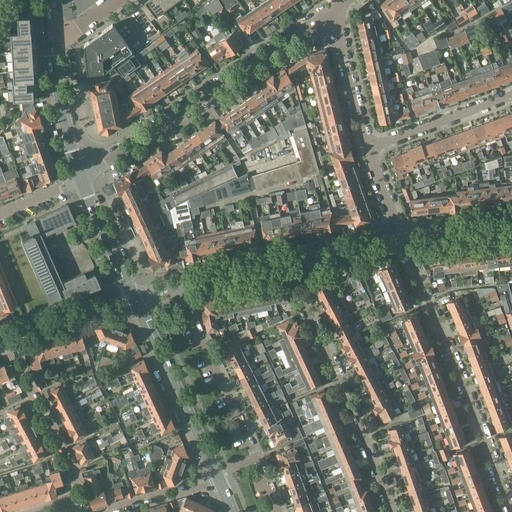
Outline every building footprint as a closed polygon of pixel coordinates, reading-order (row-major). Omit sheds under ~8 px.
[(150,21),(164,11),(156,0),(148,0),(139,7),(150,21)] [(156,0),(164,11),(173,4),(169,0),(156,0)] [(204,4),(208,10),(211,15),(218,10),(223,17),(228,14),(218,0),(208,0),(204,4)] [(233,6),(239,2),(237,0),(220,0),(229,13),(235,9),(233,6)] [(277,0),(266,0),(265,1),(274,15),(278,12),(279,13),(284,10),(277,0)] [(277,0),(284,10),(288,6),(292,3),(289,0),(277,0)] [(395,20),(400,17),(389,0),(381,6),(385,12),(394,26),(398,24),(395,20)] [(389,0),(400,17),(410,10),(405,3),(404,3),(401,0),(389,0)] [(419,4),(415,0),(401,0),(404,3),(405,3),(410,10),(419,4)] [(255,7),(265,22),(270,19),(269,18),(274,15),(265,1),(255,7)] [(208,10),(204,4),(194,11),(200,20),(203,18),(201,15),(208,10)] [(511,11),(508,4),(501,8),(505,16),(511,12),(511,11)] [(246,14),(255,27),(260,24),(260,25),(265,22),(255,7),(246,14)] [(479,16),(474,8),(465,13),(466,14),(471,22),(479,16)] [(492,12),(492,13),(496,21),(505,16),(501,8),(492,12)] [(359,28),(359,29),(374,25),(373,20),(376,19),(377,20),(381,17),(376,9),(365,16),(366,17),(357,19),(358,23),(357,25),(357,27),(359,28)] [(237,18),(236,18),(246,33),(255,27),(246,14),(242,17),(238,12),(234,15),(237,18)] [(461,27),(471,22),(466,14),(456,20),(461,26),(461,27)] [(29,16),(17,17),(18,32),(30,31),(29,16)] [(432,24),(434,27),(437,31),(444,26),(440,19),(432,24)] [(455,20),(445,27),(449,33),(459,27),(455,20)] [(132,51),(112,24),(99,34),(98,33),(98,35),(90,41),(89,40),(88,40),(89,41),(84,45),(87,74),(104,72),(104,71),(104,69),(105,68),(106,69),(107,70),(113,65),(113,64),(112,63),(117,60),(120,64),(117,66),(124,77),(141,64),(133,54),(129,57),(128,58),(127,55),(132,51)] [(360,34),(361,40),(366,38),(366,40),(371,39),(371,37),(377,36),(379,35),(378,31),(376,32),(374,25),(359,29),(359,30),(358,31),(359,33),(360,34)] [(227,27),(221,31),(235,51),(244,44),(235,30),(231,33),(227,27)] [(202,47),(205,45),(207,44),(198,28),(192,32),(196,38),(198,40),(202,47)] [(18,32),(10,32),(11,42),(31,41),(31,31),(30,31),(18,32)] [(214,39),(213,40),(225,56),(225,57),(235,51),(221,31),(213,37),(214,39)] [(421,31),(414,36),(417,40),(418,42),(419,42),(425,38),(421,31)] [(465,31),(454,36),(459,46),(468,42),(467,38),(465,31)] [(411,33),(403,39),(409,49),(419,42),(418,42),(417,40),(414,36),(411,33)] [(437,49),(449,45),(447,39),(446,35),(434,39),(437,49)] [(166,40),(163,36),(155,42),(157,45),(158,46),(166,40)] [(379,47),(378,40),(377,36),(371,37),(371,39),(366,40),(366,38),(361,40),(362,45),(362,46),(362,49),(364,49),(364,50),(379,47)] [(447,39),(449,45),(451,49),(459,46),(454,36),(447,39)] [(205,45),(207,47),(206,47),(216,62),(225,56),(213,40),(207,44),(205,45)] [(31,41),(11,42),(12,52),(32,50),(31,41)] [(365,55),(366,61),(371,60),(370,58),(375,57),(376,59),(382,58),(379,47),(364,50),(364,51),(363,52),(363,54),(365,55)] [(393,49),(394,55),(405,53),(401,47),(393,49)] [(188,54),(199,71),(204,68),(204,67),(207,64),(197,48),(188,54)] [(12,61),(33,60),(32,50),(12,52),(12,61)] [(305,59),(290,68),(292,74),(305,65),(306,67),(309,66),(327,62),(326,57),(327,57),(325,50),(317,51),(317,52),(304,55),(305,59)] [(418,56),(423,70),(440,63),(435,50),(418,56)] [(178,57),(180,60),(190,76),(194,73),(195,74),(199,71),(188,54),(184,57),(182,54),(178,57)] [(413,73),(423,70),(418,56),(412,59),(414,62),(413,73)] [(508,58),(509,61),(502,63),(508,80),(509,80),(510,81),(511,79),(511,58),(511,56),(508,58)] [(384,68),(382,58),(376,59),(375,57),(370,58),(371,60),(366,61),(367,66),(366,68),(367,70),(368,71),(369,71),(384,68)] [(33,60),(12,61),(13,71),(33,70),(33,60)] [(180,60),(171,65),(183,82),(187,79),(187,78),(190,76),(180,60)] [(330,71),(327,62),(309,66),(312,76),(330,71)] [(491,63),(496,76),(495,76),(496,80),(498,80),(499,83),(503,82),(505,83),(507,82),(508,80),(502,63),(497,65),(496,62),(491,63)] [(480,67),(488,87),(490,88),(493,87),(493,86),(499,83),(498,80),(496,80),(495,76),(496,76),(491,63),(480,67)] [(178,85),(183,82),(171,65),(163,71),(161,67),(160,68),(173,87),(177,85),(178,85)] [(446,70),(445,65),(434,69),(436,73),(446,70)] [(470,70),(470,71),(475,84),(476,83),(477,87),(475,88),(477,92),(483,89),(484,90),(487,89),(487,88),(488,87),(480,67),(480,66),(470,70)] [(159,74),(154,77),(165,94),(170,90),(173,87),(160,68),(157,70),(159,74)] [(292,74),(290,68),(286,71),(284,69),(276,75),(286,91),(288,95),(295,90),(294,85),(289,76),(292,74)] [(370,77),(371,83),(376,82),(376,80),(380,79),(381,80),(386,79),(384,68),(369,71),(369,72),(368,74),(368,76),(370,77)] [(13,71),(13,80),(13,81),(32,80),(34,80),(33,70),(13,71)] [(128,75),(131,78),(136,74),(134,70),(128,75)] [(312,76),(314,85),(332,81),(330,71),(312,76)] [(475,84),(470,71),(465,73),(466,77),(461,78),(467,95),(468,95),(469,96),(472,95),(472,93),(477,92),(475,88),(477,87),(476,83),(475,84)] [(286,91),(276,75),(274,76),(273,75),(266,79),(270,85),(281,101),(282,101),(279,96),(286,91)] [(146,83),(157,98),(160,96),(161,97),(165,94),(154,77),(146,83)] [(389,90),(389,89),(387,83),(391,82),(391,78),(386,79),(381,80),(380,79),(376,80),(376,82),(371,83),(372,87),(371,89),(371,91),(373,92),(373,93),(389,90)] [(455,78),(450,80),(454,91),(454,92),(455,96),(456,95),(457,99),(462,97),(463,98),(466,97),(466,96),(467,95),(461,78),(456,80),(455,78)] [(454,91),(450,80),(450,79),(439,83),(446,103),(447,102),(448,103),(452,102),(452,101),(457,99),(456,95),(455,96),(454,92),(454,91)] [(13,80),(12,81),(13,91),(33,89),(32,80),(13,81),(13,80)] [(92,98),(94,98),(115,94),(115,92),(123,91),(122,84),(113,85),(113,84),(110,84),(109,80),(94,84),(94,85),(91,86),(91,85),(90,86),(90,89),(91,96),(92,96),(92,98)] [(314,85),(317,95),(335,90),(332,81),(314,85)] [(146,83),(138,88),(149,105),(157,99),(157,98),(146,83)] [(429,84),(429,86),(434,99),(435,99),(436,103),(434,103),(435,106),(436,105),(437,109),(440,108),(440,105),(441,105),(443,105),(445,104),(446,103),(439,83),(434,84),(433,83),(429,84)] [(273,106),(281,101),(270,85),(262,90),(273,106)] [(434,99),(429,86),(419,90),(419,91),(426,109),(427,110),(430,109),(431,107),(435,106),(434,103),(436,103),(435,99),(434,99)] [(425,109),(426,109),(419,91),(413,93),(411,87),(407,88),(410,99),(415,113),(420,111),(421,112),(424,111),(425,109)] [(150,106),(149,105),(138,88),(127,96),(131,101),(132,110),(135,115),(141,111),(140,111),(142,109),(143,110),(150,106)] [(13,101),(33,100),(33,89),(13,91),(13,101)] [(262,90),(254,96),(264,112),(273,106),(262,90)] [(337,100),(335,91),(335,90),(317,95),(319,105),(337,100)] [(374,98),(376,104),(381,103),(381,105),(386,104),(386,102),(391,101),(395,100),(394,94),(390,95),(389,90),(373,93),(372,95),(373,98),(374,98)] [(94,110),(95,110),(118,105),(117,104),(115,94),(94,98),(95,100),(92,101),(94,110)] [(256,118),(264,112),(254,96),(246,101),(256,118)] [(319,105),(322,115),(340,110),(337,100),(319,105)] [(246,101),(237,107),(248,124),(256,118),(246,101)] [(378,114),(394,111),(391,101),(386,102),(386,104),(381,105),(381,103),(376,104),(377,109),(376,110),(376,113),(378,114)] [(32,125),(41,122),(39,114),(38,115),(36,110),(35,110),(33,103),(4,130),(6,137),(33,127),(32,125)] [(117,104),(118,105),(95,110),(97,121),(118,117),(118,116),(119,115),(120,116),(127,112),(125,103),(117,104)] [(288,117),(292,115),(288,109),(284,104),(281,106),(288,117)] [(293,106),(288,109),(292,115),(297,112),(293,106)] [(240,129),(248,124),(237,107),(229,112),(240,129)] [(394,115),(394,111),(378,114),(378,115),(377,116),(378,119),(379,120),(380,124),(396,120),(405,118),(405,117),(409,116),(407,108),(402,109),(403,113),(394,115)] [(322,115),(324,124),(342,120),(340,110),(322,115)] [(283,126),(285,130),(290,128),(306,124),(302,111),(281,122),(283,126)] [(118,117),(97,121),(97,123),(99,135),(113,132),(112,128),(121,126),(121,124),(129,119),(127,115),(127,114),(127,112),(120,116),(119,115),(118,116),(118,117)] [(222,121),(219,123),(223,128),(225,127),(234,140),(242,135),(239,129),(240,129),(229,112),(220,118),(222,121)] [(503,117),(494,120),(499,136),(505,134),(506,137),(511,135),(510,132),(511,131),(511,120),(510,114),(508,114),(503,115),(503,117)] [(344,129),(342,120),(324,124),(326,134),(344,129)] [(501,139),(499,136),(494,120),(489,122),(489,120),(483,122),(484,124),(483,124),(489,140),(495,138),(496,141),(501,139)] [(23,143),(28,142),(43,136),(40,130),(44,128),(41,122),(32,125),(33,127),(6,137),(7,139),(12,137),(20,134),(23,143)] [(206,128),(217,143),(222,140),(222,141),(226,138),(220,130),(223,128),(219,123),(217,124),(215,122),(206,128)] [(277,136),(274,138),(276,142),(288,136),(285,130),(283,126),(281,122),(276,125),(281,134),(277,136)] [(477,126),(473,127),(480,146),(481,148),(485,147),(483,142),(489,140),(483,124),(482,125),(481,123),(476,125),(477,126)] [(313,148),(306,124),(290,128),(298,152),(313,148)] [(312,138),(316,137),(318,136),(317,133),(319,133),(317,127),(309,129),(312,138)] [(464,131),(462,131),(468,147),(474,145),(475,148),(480,146),(473,127),(469,129),(469,128),(463,130),(464,131)] [(206,128),(198,133),(209,150),(212,148),(212,147),(217,143),(206,128)] [(274,128),(265,133),(270,140),(274,138),(277,136),(274,129),(274,128)] [(326,134),(327,134),(329,144),(347,140),(344,129),(326,134)] [(459,154),(469,150),(468,147),(462,131),(461,132),(461,130),(456,132),(457,134),(452,135),(459,154)] [(211,154),(209,150),(198,133),(189,139),(200,155),(205,151),(208,156),(211,154)] [(259,141),(260,145),(270,140),(265,133),(256,137),(259,141)] [(444,138),(443,139),(448,155),(454,153),(455,156),(459,154),(452,135),(449,136),(448,135),(443,137),(444,138)] [(14,152),(16,158),(26,154),(31,152),(40,149),(39,147),(46,145),(43,136),(28,142),(29,146),(14,152)] [(248,142),(250,145),(251,149),(260,145),(259,141),(256,137),(248,142)] [(442,157),(448,155),(443,139),(441,139),(441,138),(435,140),(436,141),(432,142),(439,161),(443,160),(442,157)] [(189,139),(181,144),(192,161),(195,159),(195,158),(200,155),(189,139)] [(283,149),(280,140),(270,145),(273,153),(283,149)] [(347,140),(329,144),(331,153),(330,153),(330,154),(350,149),(350,148),(349,149),(347,140)] [(423,146),(422,146),(427,162),(433,160),(434,163),(439,161),(432,142),(428,144),(428,143),(422,145),(423,146)] [(194,163),(192,161),(181,144),(173,150),(183,166),(188,163),(190,166),(194,163)] [(429,166),(427,162),(422,146),(421,144),(411,148),(417,166),(418,169),(418,170),(429,166)] [(50,157),(46,145),(39,147),(40,149),(31,152),(35,162),(50,157)] [(319,172),(313,148),(298,152),(300,160),(305,176),(312,174),(319,172)] [(402,153),(401,154),(407,170),(412,168),(413,172),(418,170),(418,169),(417,166),(411,148),(408,149),(409,151),(408,152),(407,150),(402,152),(402,153)] [(317,158),(321,157),(327,155),(325,149),(315,152),(317,158)] [(330,154),(334,165),(354,160),(350,149),(330,154)] [(153,157),(163,173),(164,174),(172,168),(172,167),(165,156),(161,150),(154,155),(155,156),(153,157)] [(178,169),(183,166),(173,150),(165,156),(172,167),(172,168),(175,173),(179,170),(178,169)] [(402,172),(407,170),(401,154),(399,155),(399,153),(394,155),(394,156),(391,158),(397,177),(403,175),(402,172)] [(27,159),(26,154),(16,158),(18,163),(27,159)] [(501,156),(496,158),(487,161),(488,169),(495,167),(497,167),(502,165),(501,156)] [(24,178),(33,175),(38,174),(47,170),(46,169),(53,166),(50,157),(35,162),(28,165),(30,171),(22,174),(24,178)] [(146,165),(142,168),(146,173),(153,180),(156,178),(156,179),(164,174),(163,173),(153,157),(145,163),(146,165)] [(473,159),(462,163),(465,170),(475,166),(473,159)] [(252,193),(305,176),(300,160),(248,177),(251,190),(251,191),(252,193)] [(357,171),(356,169),(353,162),(354,162),(354,160),(334,165),(339,177),(357,171)] [(199,196),(212,190),(226,183),(232,181),(236,179),(237,178),(232,167),(239,164),(238,161),(220,170),(165,198),(172,208),(186,201),(199,196)] [(442,172),(444,178),(451,175),(449,169),(446,170),(444,165),(440,167),(442,172)] [(47,170),(38,174),(40,180),(35,182),(33,175),(24,178),(23,179),(28,191),(36,189),(36,188),(42,186),(43,186),(50,183),(59,180),(55,171),(53,166),(46,169),(47,170)] [(0,199),(0,200),(7,197),(8,199),(10,198),(6,190),(9,189),(2,173),(3,173),(1,168),(0,168),(0,199)] [(144,175),(146,173),(142,168),(135,173),(134,171),(125,175),(125,176),(113,181),(118,193),(119,193),(119,194),(122,193),(142,184),(145,183),(145,182),(149,180),(144,175)] [(3,174),(3,173),(2,173),(9,189),(6,190),(10,198),(22,193),(18,183),(21,182),(15,169),(3,174)] [(360,181),(357,171),(339,177),(342,187),(360,181)] [(232,181),(226,183),(228,192),(229,192),(231,198),(251,191),(251,190),(248,177),(247,173),(237,178),(236,179),(236,180),(238,180),(241,187),(235,190),(232,181)] [(433,176),(422,180),(424,185),(434,181),(433,176)] [(172,186),(175,191),(185,186),(183,183),(181,180),(173,184),(173,185),(172,186)] [(422,180),(412,184),(414,189),(424,185),(422,180)] [(342,187),(345,195),(363,189),(360,181),(342,187)] [(501,203),(502,203),(500,185),(493,186),(493,182),(489,183),(491,204),(496,204),(496,205),(501,204),(501,203)] [(500,183),(500,185),(502,203),(503,203),(503,204),(509,203),(509,202),(511,201),(511,199),(510,182),(500,183)] [(228,192),(226,183),(212,190),(216,202),(231,198),(229,192),(228,192)] [(484,187),(479,188),(481,206),(482,205),(482,206),(487,206),(487,205),(491,204),(489,183),(484,184),(484,187)] [(142,184),(122,193),(124,198),(122,198),(125,204),(147,195),(142,184)] [(167,195),(175,191),(172,186),(165,190),(167,195)] [(472,187),(468,187),(470,207),(474,206),(474,207),(479,207),(479,206),(481,206),(479,188),(478,186),(472,187)] [(468,187),(467,187),(462,187),(462,190),(455,190),(456,192),(457,194),(458,194),(459,208),(460,208),(461,209),(466,208),(466,207),(470,207),(468,187)] [(305,189),(294,191),(296,199),(297,201),(307,199),(305,189)] [(345,195),(349,206),(367,199),(363,189),(345,195)] [(216,202),(212,190),(199,196),(203,206),(216,202)] [(410,201),(411,214),(420,213),(420,214),(425,213),(425,212),(427,212),(425,197),(417,198),(417,195),(415,190),(410,192),(409,190),(404,193),(407,202),(410,201)] [(287,201),(296,199),(294,191),(285,193),(287,201)] [(265,197),(267,203),(277,201),(275,195),(275,192),(269,194),(270,196),(265,197)] [(285,193),(275,195),(277,201),(278,205),(287,203),(287,201),(285,193)] [(129,209),(131,214),(151,205),(158,202),(163,198),(159,194),(149,200),(147,195),(125,204),(127,210),(129,209)] [(460,210),(459,208),(458,194),(457,194),(447,195),(441,195),(443,210),(450,209),(450,212),(460,210)] [(441,195),(425,197),(427,212),(435,211),(436,212),(441,211),(441,210),(443,210),(441,195)] [(186,201),(188,210),(198,207),(200,207),(203,206),(199,196),(186,201)] [(267,205),(267,203),(265,197),(254,199),(256,208),(267,205)] [(131,219),(135,226),(152,217),(171,209),(171,208),(172,208),(165,198),(164,199),(163,198),(158,202),(151,205),(131,214),(133,218),(131,219)] [(370,209),(367,199),(349,206),(352,215),(370,209)] [(192,227),(190,218),(188,210),(186,201),(172,208),(171,208),(171,209),(174,222),(176,222),(177,227),(178,237),(184,235),(187,251),(180,252),(181,258),(186,257),(187,260),(199,258),(193,234),(193,231),(192,227)] [(64,302),(100,286),(93,268),(62,282),(42,236),(56,230),(58,234),(65,230),(64,226),(75,221),(68,204),(33,219),(34,220),(26,224),(28,229),(26,230),(28,235),(22,237),(23,239),(22,240),(52,306),(63,301),(64,302)] [(355,222),(352,215),(349,206),(342,207),(345,215),(339,217),(340,225),(355,222)] [(193,224),(196,224),(194,215),(200,213),(198,207),(188,210),(190,218),(192,227),(193,227),(193,224)] [(289,211),(290,215),(294,234),(304,232),(300,213),(298,207),(295,207),(296,210),(289,211)] [(324,228),(324,231),(337,228),(336,225),(340,225),(339,217),(333,219),(331,210),(330,211),(329,208),(320,210),(324,228)] [(169,223),(173,222),(174,222),(171,209),(152,217),(135,226),(139,234),(140,234),(141,235),(157,228),(169,223)] [(202,218),(210,216),(209,209),(205,210),(202,211),(201,217),(202,218)] [(314,230),(324,228),(320,210),(320,209),(310,211),(314,230)] [(352,215),(355,222),(356,225),(367,221),(367,222),(374,219),(372,212),(371,212),(370,209),(352,215)] [(304,232),(314,230),(310,211),(300,213),(304,232)] [(269,215),(274,238),(284,236),(280,217),(279,213),(269,215)] [(260,221),(264,241),(274,238),(269,215),(269,214),(259,216),(260,221)] [(290,215),(280,217),(284,236),(294,234),(290,215)] [(243,227),(242,220),(235,222),(235,220),(232,220),(233,225),(238,246),(247,244),(243,227)] [(251,226),(243,227),(247,244),(258,242),(258,241),(257,241),(252,220),(250,221),(251,226)] [(218,250),(228,248),(224,232),(217,233),(216,225),(212,226),(213,228),(218,250)] [(232,230),(224,232),(228,248),(238,246),(233,225),(231,225),(232,230)] [(142,241),(144,246),(162,238),(157,228),(141,235),(143,240),(142,241)] [(208,252),(214,251),(218,250),(213,228),(210,229),(212,235),(205,236),(208,252)] [(193,231),(193,234),(199,258),(200,258),(199,255),(208,252),(205,236),(198,237),(197,231),(193,231)] [(170,247),(165,237),(162,238),(144,246),(147,254),(149,253),(151,256),(160,252),(170,247)] [(181,258),(180,252),(178,245),(175,246),(173,246),(170,247),(160,252),(151,256),(148,257),(149,259),(148,259),(152,266),(154,270),(158,269),(166,265),(166,266),(176,262),(175,260),(181,258)] [(497,249),(499,266),(510,265),(508,249),(503,249),(503,248),(497,249)] [(490,250),(490,251),(486,251),(488,271),(493,270),(492,267),(499,266),(497,249),(490,250)] [(488,271),(486,251),(481,252),(481,251),(474,252),(476,269),(482,268),(482,271),(483,271),(488,271)] [(463,254),(465,270),(476,269),(474,252),(468,252),(468,253),(463,254)] [(465,270),(463,254),(459,254),(459,253),(452,254),(454,271),(461,270),(461,275),(466,274),(465,270)] [(442,256),(444,272),(454,271),(452,254),(446,255),(446,256),(442,256)] [(431,258),(430,258),(430,265),(432,265),(434,279),(444,278),(444,272),(442,256),(431,257),(431,258)] [(395,269),(395,267),(393,263),(375,271),(380,281),(382,281),(398,273),(396,268),(395,269)] [(354,270),(351,264),(346,267),(349,272),(354,270)] [(0,288),(9,285),(4,273),(0,275),(0,288)] [(386,291),(402,284),(399,279),(400,278),(398,273),(382,281),(386,291)] [(360,284),(356,274),(348,278),(353,287),(360,284)] [(318,295),(335,286),(333,281),(329,275),(324,277),(316,281),(317,283),(313,285),(318,295)] [(495,284),(496,287),(500,299),(511,297),(508,282),(495,284)] [(279,284),(273,285),(276,302),(282,301),(283,304),(288,303),(285,289),(281,289),(279,284)] [(386,291),(391,301),(407,294),(405,289),(404,290),(402,284),(386,291)] [(13,294),(9,285),(0,288),(0,301),(7,299),(6,297),(13,294)] [(271,303),(276,302),(273,285),(265,287),(266,289),(264,290),(269,309),(272,309),(271,303)] [(340,294),(335,286),(318,295),(322,303),(335,297),(340,294)] [(490,298),(496,295),(494,287),(479,288),(482,295),(488,293),(490,298)] [(269,309),(264,290),(255,292),(259,312),(269,309)] [(249,314),(259,312),(255,292),(245,294),(249,314)] [(380,293),(375,295),(371,296),(370,297),(372,301),(382,297),(380,293)] [(18,306),(13,294),(6,297),(7,299),(0,301),(0,315),(7,313),(6,311),(18,306)] [(238,310),(237,311),(239,317),(249,314),(245,294),(235,296),(238,310)] [(364,301),(363,301),(361,302),(363,306),(370,302),(365,294),(361,296),(364,301)] [(407,294),(391,301),(393,306),(391,307),(393,312),(410,305),(408,299),(409,299),(407,294)] [(496,295),(490,298),(493,308),(500,306),(496,295)] [(233,312),(237,311),(238,310),(235,296),(225,298),(230,319),(234,318),(233,312)] [(467,308),(465,303),(462,296),(447,302),(452,314),(467,308)] [(218,312),(216,300),(215,297),(201,300),(203,308),(201,308),(202,316),(218,312)] [(322,303),(327,314),(344,305),(342,301),(338,303),(335,297),(322,303)] [(511,300),(511,297),(500,299),(506,315),(511,313),(511,300)] [(220,321),(222,321),(230,319),(225,298),(216,300),(218,312),(220,321)] [(346,309),(344,305),(327,314),(332,323),(345,316),(349,314),(346,309)] [(471,306),(467,308),(452,314),(456,324),(471,317),(475,316),(471,306)] [(496,315),(497,318),(503,316),(500,306),(486,311),(488,316),(493,314),(494,316),(496,315)] [(392,317),(389,311),(379,315),(382,321),(392,317)] [(218,312),(202,316),(204,323),(206,322),(208,332),(218,330),(217,328),(224,327),(222,321),(220,321),(218,312)] [(400,320),(405,331),(419,325),(415,314),(400,320)] [(332,323),(337,332),(354,323),(352,319),(348,321),(345,316),(332,323)] [(269,326),(276,323),(274,317),(267,320),(269,326)] [(471,317),(456,324),(460,334),(475,327),(471,317)] [(283,336),(300,329),(297,322),(290,325),(289,321),(283,324),(282,323),(276,326),(279,334),(281,333),(283,336)] [(100,340),(108,343),(113,328),(109,326),(107,323),(95,329),(100,340)] [(354,323),(337,332),(342,341),(355,335),(352,329),(356,327),(354,323)] [(424,335),(419,325),(405,331),(409,341),(424,335)] [(113,327),(113,328),(108,343),(118,346),(123,331),(113,327)] [(246,329),(250,338),(256,335),(252,327),(251,328),(246,329)] [(475,327),(460,334),(458,334),(462,342),(464,341),(465,345),(480,339),(479,337),(480,336),(477,327),(475,327)] [(503,336),(504,341),(511,339),(508,328),(491,334),(493,340),(503,336)] [(302,336),(300,329),(283,336),(284,338),(278,340),(282,348),(301,340),(300,337),(302,336)] [(390,338),(397,334),(394,330),(388,333),(390,338)] [(126,349),(136,344),(130,331),(127,333),(123,331),(118,346),(126,349)] [(87,353),(81,332),(71,335),(75,349),(80,348),(82,354),(87,353)] [(341,346),(344,352),(347,351),(348,353),(361,347),(360,344),(368,340),(365,335),(361,337),(359,333),(355,335),(342,341),(344,345),(341,346)] [(402,344),(397,334),(390,338),(395,348),(402,344)] [(71,335),(63,338),(68,358),(72,357),(70,351),(75,349),(71,335)] [(409,341),(414,351),(428,345),(424,335),(409,341)] [(230,346),(223,349),(227,358),(245,350),(249,348),(245,341),(241,344),(238,337),(233,339),(235,342),(229,344),(230,346)] [(372,344),(374,348),(383,344),(384,345),(388,343),(385,337),(372,344)] [(480,339),(465,345),(469,355),(483,350),(489,348),(485,337),(480,339)] [(63,338),(54,340),(58,355),(62,353),(64,359),(68,358),(63,338)] [(54,340),(44,343),(50,363),(55,362),(53,356),(58,355),(54,340)] [(282,348),(286,357),(305,349),(301,340),(282,348)] [(261,342),(255,345),(259,352),(265,350),(261,342)] [(44,343),(35,345),(37,352),(38,352),(40,359),(44,358),(45,364),(50,363),(44,343)] [(417,360),(418,362),(432,356),(431,354),(434,353),(431,345),(429,346),(428,345),(414,351),(411,352),(415,361),(417,360)] [(362,350),(350,356),(347,357),(350,364),(353,363),(355,366),(368,359),(372,357),(368,352),(366,348),(362,350)] [(309,358),(305,349),(286,357),(290,366),(309,358)] [(230,359),(235,368),(264,354),(263,352),(252,357),(250,354),(247,355),(245,350),(227,358),(228,360),(230,359)] [(405,350),(398,353),(401,358),(407,354),(405,350)] [(483,350),(469,355),(473,366),(488,361),(483,350)] [(30,359),(26,360),(28,370),(32,369),(32,370),(42,368),(40,359),(38,352),(37,352),(36,352),(36,353),(29,355),(30,359)] [(264,354),(235,368),(240,378),(255,370),(257,369),(254,363),(265,357),(264,354)] [(103,356),(99,366),(105,367),(108,358),(103,356)] [(418,362),(422,372),(436,367),(432,356),(418,362)] [(313,367),(309,358),(290,366),(282,370),(280,366),(274,369),(279,378),(298,369),(300,373),(313,367)] [(148,368),(144,359),(129,366),(132,371),(126,373),(128,378),(148,368)] [(355,366),(359,375),(376,366),(374,362),(370,364),(368,359),(355,366)] [(413,364),(410,360),(404,363),(406,368),(413,364)] [(488,361),(473,366),(477,377),(492,371),(488,361)] [(13,376),(9,366),(5,367),(4,364),(0,365),(0,379),(0,380),(0,382),(9,378),(9,377),(13,376)] [(359,375),(364,385),(377,378),(374,372),(378,370),(376,366),(359,375)] [(295,376),(299,384),(317,376),(313,367),(300,373),(295,376)] [(422,372),(426,383),(441,378),(436,367),(422,372)] [(150,373),(148,368),(128,378),(130,382),(134,380),(136,385),(151,378),(149,373),(150,373)] [(240,378),(245,387),(273,373),(273,372),(272,369),(258,375),(255,370),(240,378)] [(492,371),(477,377),(481,387),(496,382),(492,371)] [(245,387),(250,397),(265,389),(262,383),(275,377),(273,373),(245,387)] [(322,386),(317,376),(299,384),(292,387),(290,383),(284,385),(288,394),(306,387),(309,392),(316,389),(316,388),(322,386)] [(84,382),(79,384),(81,389),(97,381),(94,377),(84,382)] [(133,390),(135,395),(155,386),(151,378),(136,385),(138,388),(133,390)] [(364,385),(369,394),(386,385),(384,381),(380,383),(377,378),(364,385)] [(445,389),(441,378),(426,383),(430,394),(445,389)] [(392,381),(386,385),(369,394),(374,403),(387,396),(384,391),(394,385),(392,381)] [(52,399),(71,389),(69,385),(64,387),(61,382),(48,389),(47,389),(46,389),(52,399)] [(496,382),(481,387),(485,398),(500,393),(496,382)] [(159,395),(155,386),(135,395),(137,399),(142,396),(144,402),(159,395)] [(71,389),(52,399),(56,407),(70,400),(68,396),(73,393),(71,389)] [(88,401),(93,398),(103,393),(101,389),(86,397),(88,401)] [(250,397),(255,407),(270,400),(277,396),(275,391),(268,395),(265,389),(250,397)] [(307,402),(310,408),(328,400),(324,389),(317,392),(318,393),(311,396),(312,400),(307,402)] [(430,394),(434,405),(449,399),(445,389),(430,394)] [(19,393),(13,395),(7,398),(10,405),(22,399),(19,393)] [(500,393),(485,398),(489,409),(504,403),(500,393)] [(142,407),(144,411),(163,403),(159,395),(144,402),(146,405),(142,407)] [(376,414),(379,413),(395,404),(393,399),(390,402),(388,398),(387,396),(374,403),(376,406),(373,408),(376,414)] [(453,410),(449,399),(434,405),(438,416),(453,410)] [(70,400),(56,407),(58,411),(60,416),(80,406),(78,401),(72,404),(70,400)] [(270,400),(255,407),(260,417),(275,409),(270,400)] [(331,408),(328,400),(310,408),(313,416),(318,414),(331,408)] [(167,412),(163,403),(144,411),(146,416),(151,413),(153,418),(167,412)] [(504,403),(489,409),(493,419),(508,414),(504,403)] [(6,423),(25,413),(21,404),(8,411),(10,416),(4,419),(6,423)] [(395,404),(379,413),(383,421),(396,415),(393,409),(397,407),(395,404)] [(80,406),(60,416),(63,421),(63,420),(65,424),(79,417),(77,413),(82,410),(80,406)] [(97,418),(102,416),(112,410),(109,406),(95,414),(97,418)] [(420,407),(408,412),(411,418),(422,413),(420,407)] [(302,426),(304,430),(335,418),(331,408),(318,414),(320,418),(302,426)] [(264,426),(281,418),(288,415),(292,413),(290,409),(278,415),(275,409),(260,417),(264,426)] [(438,416),(443,427),(457,421),(453,410),(438,416)] [(150,424),(152,429),(172,419),(170,415),(169,415),(169,416),(167,412),(153,418),(155,422),(150,424)] [(30,421),(27,416),(25,413),(6,423),(8,427),(14,424),(16,428),(30,421)] [(511,424),(511,421),(511,422),(508,414),(493,419),(497,429),(511,424)] [(424,428),(421,416),(416,418),(418,424),(417,425),(418,430),(424,428)] [(69,433),(89,423),(86,418),(81,421),(79,417),(65,424),(69,433)] [(281,418),(264,426),(270,437),(270,436),(285,429),(284,428),(286,427),(281,418)] [(324,427),(325,431),(339,425),(335,418),(304,430),(306,434),(324,427)] [(176,429),(172,419),(152,429),(154,433),(159,430),(162,435),(176,429)] [(13,435),(15,439),(34,430),(32,425),(30,421),(16,428),(18,432),(13,435)] [(443,427),(447,437),(461,432),(457,421),(443,427)] [(89,423),(69,433),(74,442),(75,441),(88,434),(85,430),(91,427),(89,423)] [(387,430),(391,439),(405,435),(403,429),(407,428),(406,423),(387,430)] [(322,438),(324,442),(342,434),(339,425),(325,431),(327,435),(322,438)] [(292,437),(293,441),(303,437),(298,427),(293,429),(294,431),(287,434),(285,429),(270,436),(275,446),(292,437)] [(37,434),(34,430),(15,439),(17,444),(22,441),(24,445),(38,438),(36,434),(37,434)] [(123,431),(112,436),(107,439),(109,443),(125,435),(123,431)] [(419,440),(424,439),(429,437),(427,431),(417,434),(419,440)] [(461,432),(447,437),(450,447),(465,442),(461,432)] [(511,432),(500,437),(504,448),(511,444),(511,432)] [(331,445),(333,449),(346,443),(342,434),(324,442),(326,447),(331,445)] [(407,441),(405,435),(391,439),(388,440),(390,447),(393,446),(394,449),(412,443),(411,439),(407,441)] [(21,452),(23,456),(43,446),(38,438),(24,445),(26,449),(21,452)] [(77,455),(97,445),(94,441),(88,444),(86,439),(73,446),(72,446),(77,455)] [(281,463),(300,457),(299,454),(298,451),(301,450),(300,448),(306,446),(303,439),(294,443),(294,448),(278,453),(281,463)] [(317,460),(319,464),(350,452),(346,443),(333,449),(335,453),(317,460)] [(398,460),(416,454),(414,448),(412,443),(394,449),(398,460)] [(163,474),(166,467),(170,456),(172,449),(169,448),(167,455),(163,454),(164,451),(163,451),(163,450),(161,447),(152,444),(149,453),(152,462),(162,466),(160,472),(163,474)] [(183,444),(172,449),(170,456),(184,461),(185,458),(189,457),(183,444)] [(97,445),(77,455),(81,464),(82,464),(95,457),(93,453),(99,450),(97,445)] [(48,456),(47,455),(43,446),(23,456),(26,460),(31,457),(33,463),(47,456),(48,456)] [(448,452),(448,451),(446,447),(439,449),(441,455),(448,452)] [(453,455),(458,466),(472,460),(468,449),(453,455)] [(338,462),(340,466),(353,461),(350,452),(319,464),(321,469),(338,462)] [(418,460),(416,454),(398,460),(401,469),(419,463),(418,460)] [(184,462),(184,461),(170,456),(166,467),(180,473),(181,473),(182,469),(183,470),(185,464),(184,464),(185,462),(184,462)] [(281,463),(284,473),(313,463),(312,460),(299,465),(297,459),(300,458),(300,457),(281,463)] [(458,466),(462,476),(476,471),(472,460),(458,466)] [(357,470),(353,461),(340,466),(342,471),(324,478),(326,483),(344,476),(357,470)] [(313,463),(284,473),(288,485),(312,476),(311,473),(302,476),(300,470),(314,465),(313,463)] [(419,463),(401,469),(405,479),(418,475),(417,469),(421,468),(419,463)] [(139,469),(146,490),(155,487),(155,485),(155,486),(150,472),(149,466),(139,469)] [(179,476),(180,473),(166,467),(163,474),(168,486),(181,480),(179,476)] [(62,480),(66,479),(63,469),(59,470),(59,469),(49,472),(50,476),(51,475),(55,488),(56,487),(56,486),(63,484),(62,480)] [(94,474),(86,477),(91,493),(101,490),(97,478),(102,476),(100,469),(93,471),(94,474)] [(131,478),(135,490),(136,492),(135,492),(136,493),(146,490),(139,469),(134,470),(136,476),(131,478)] [(342,489),(348,486),(358,481),(361,480),(357,470),(344,476),(346,481),(340,483),(342,489)] [(462,476),(466,487),(480,481),(476,471),(462,476)] [(58,495),(55,488),(51,475),(50,476),(45,477),(46,480),(42,482),(47,499),(58,495)] [(288,485),(292,495),(307,490),(305,484),(314,480),(318,479),(317,475),(312,476),(288,485)] [(420,481),(418,475),(405,479),(408,489),(426,483),(424,479),(420,481)] [(94,510),(94,509),(107,505),(108,506),(109,505),(107,501),(104,491),(116,488),(115,483),(113,484),(112,478),(105,476),(105,477),(102,478),(102,476),(97,478),(101,490),(91,493),(88,494),(93,510),(94,510)] [(37,502),(47,499),(42,482),(41,479),(35,480),(36,484),(32,485),(37,502)] [(107,501),(124,496),(121,487),(125,486),(123,481),(115,483),(116,488),(104,491),(107,501)] [(353,497),(355,502),(368,497),(364,487),(361,489),(358,481),(348,486),(351,492),(344,494),(346,500),(353,497)] [(466,487),(470,498),(484,492),(480,481),(466,487)] [(27,505),(37,502),(32,485),(27,486),(26,483),(21,485),(27,505)] [(427,487),(426,483),(408,489),(411,499),(425,494),(423,489),(427,487)] [(16,490),(12,491),(17,508),(27,505),(21,485),(15,486),(16,490)] [(7,511),(17,508),(12,491),(7,493),(6,489),(1,491),(2,494),(7,511)] [(292,495),(295,505),(310,500),(314,498),(313,494),(309,496),(307,490),(292,495)] [(470,498),(474,508),(488,503),(484,492),(470,498)] [(411,499),(415,509),(433,503),(431,499),(427,500),(425,494),(411,499)] [(190,511),(195,501),(186,497),(179,510),(178,511),(190,511)] [(368,497),(355,502),(349,504),(351,508),(357,506),(358,510),(371,506),(368,497)] [(310,500),(295,505),(297,511),(311,511),(314,511),(310,500)] [(190,511),(201,511),(205,506),(195,501),(190,511)] [(170,511),(167,503),(158,506),(159,511),(170,511)] [(430,511),(430,509),(434,507),(433,503),(415,509),(415,511),(430,511)] [(474,508),(475,511),(491,511),(488,503),(474,508)]
